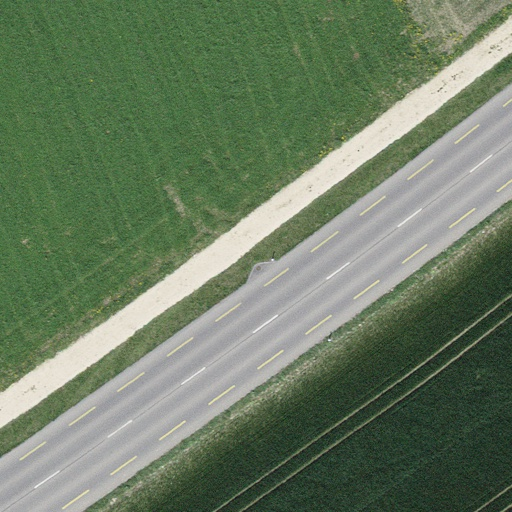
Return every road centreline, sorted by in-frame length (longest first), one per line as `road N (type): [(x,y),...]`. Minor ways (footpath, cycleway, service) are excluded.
road 1 (track): [(0,406),(511,32)]
road 2 (primary): [(511,138),(0,510)]
